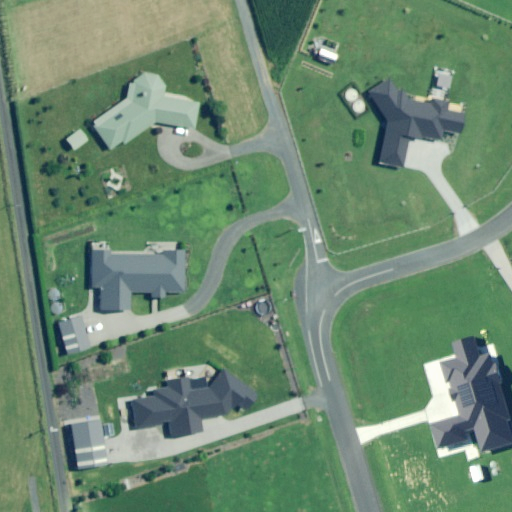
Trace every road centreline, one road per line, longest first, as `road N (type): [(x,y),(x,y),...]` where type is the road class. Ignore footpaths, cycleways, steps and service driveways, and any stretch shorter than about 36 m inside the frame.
road 1 (unknown): [(0,101),(62,511)]
road 2 (residential): [(327,302),(240,0)]
road 3 (residential): [(371,511),(324,356),(327,302)]
road 4 (residential): [(327,302),(340,288),(467,243),(511,218)]
